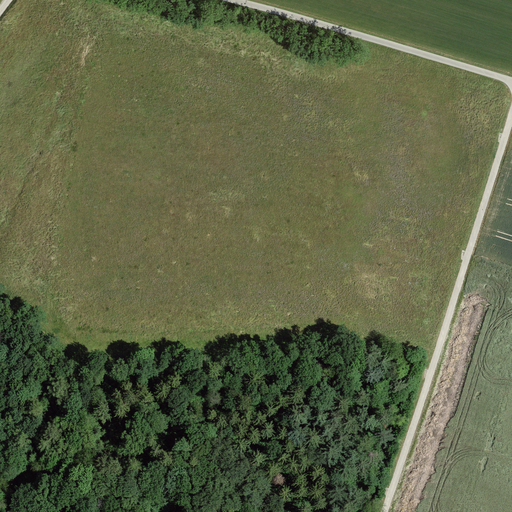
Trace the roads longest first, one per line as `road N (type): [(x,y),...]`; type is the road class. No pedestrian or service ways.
road 1 (track): [(381,511),(511,116)]
road 2 (track): [(511,81),(230,0)]
